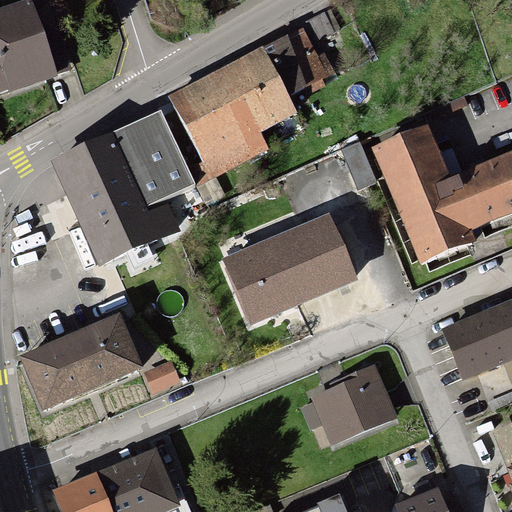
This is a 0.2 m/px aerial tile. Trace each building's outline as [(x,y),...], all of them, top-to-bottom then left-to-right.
[(38,13),(0,25),(0,101),(60,82),(38,13)] [(511,37),(509,28),(494,32),(499,52),(511,47),(511,37)] [(306,45),(168,115),(211,200),(264,174),(250,147),(294,125),(287,111),(335,87),(323,63),(317,66),(306,45)] [(165,113),(116,134),(147,206),(196,186),(165,113)] [(511,173),(446,200),(425,148),(373,169),(416,276),(468,255),(463,242),(511,221),(511,173)] [(122,152),(57,178),(96,277),(175,246),(163,216),(150,221),(122,152)] [(322,232),(224,277),(251,335),(348,290),(322,232)] [(511,312),(444,340),(462,386),(511,366),(511,312)] [(116,316),(26,352),(48,408),(139,372),(116,316)] [(377,384),(311,411),(328,451),(393,424),(377,384)] [(511,435),(496,443),(511,482),(511,435)] [(171,511),(154,465),(55,503),(58,511),(171,511)] [(441,511),(437,500),(407,511),(441,511)]
